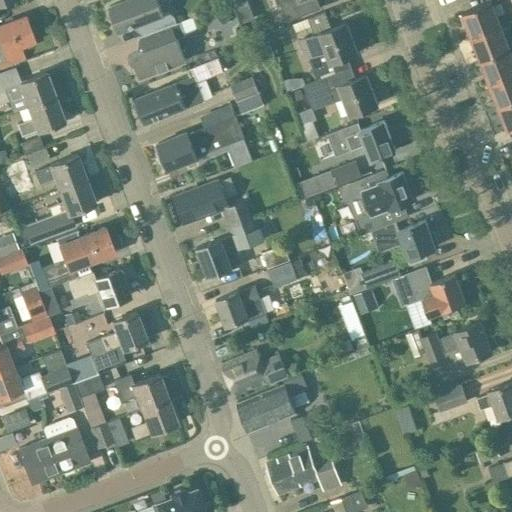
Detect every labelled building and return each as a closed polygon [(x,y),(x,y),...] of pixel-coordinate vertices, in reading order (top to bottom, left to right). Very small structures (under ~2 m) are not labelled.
[(133,26),(143,36),(181,22),(186,20),(180,15),(175,17),(169,11),(163,14),(160,5),(154,0),(128,0),(110,7),(119,32),(133,26)] [(249,0),(235,0),(239,10),(251,6),(249,0)] [(278,0),(287,22),(314,11),(309,0),(278,0)] [(461,13),(470,37),(501,25),(492,1),(461,13)] [(222,6),(214,14),(223,23),(231,15),(222,6)] [(317,80),(342,71),(338,60),(357,53),(345,23),(331,28),(325,11),(293,24),(296,32),(312,26),(314,33),(298,39),(306,60),(309,58),(317,80)] [(0,68),(10,65),(25,59),(23,52),(22,50),(34,46),(32,40),(34,40),(25,17),(0,26),(0,68)] [(181,22),(143,36),(139,37),(144,49),(131,54),(140,77),(185,61),(177,39),(186,36),(181,22)] [(510,48),(501,25),(470,37),(479,60),(510,48)] [(269,41),(257,46),(262,60),(274,56),(269,41)] [(488,84),(511,74),(511,53),(510,48),(479,60),(488,84)] [(175,83),(135,99),(145,125),(184,109),(205,101),(197,81),(224,71),(219,58),(187,70),(190,77),(175,83)] [(14,67),(0,72),(0,91),(4,90),(12,113),(29,107),(55,97),(46,73),(19,83),(14,67)] [(346,83),(342,71),(317,80),(307,83),(304,85),(313,110),(343,98),(350,116),(377,104),(365,76),(346,83)] [(511,74),(488,84),(497,107),(511,101),(511,74)] [(263,104),(252,76),(230,84),(241,113),(263,104)] [(299,88),(289,92),(292,101),(303,97),(299,88)] [(64,122),(55,97),(29,107),(33,119),(17,124),(22,136),(38,130),(38,132),(64,122)] [(511,101),(497,107),(506,131),(511,128),(511,101)] [(187,132),(158,143),(158,145),(162,155),(158,156),(163,169),(167,168),(168,170),(198,158),(197,156),(231,143),(239,165),(253,159),(232,103),(205,114),(210,126),(188,134),(187,132)] [(394,150),(383,121),(360,130),(360,131),(345,136),(350,150),(365,144),(371,160),(394,150)] [(26,154),(26,155),(44,149),(43,147),(39,136),(19,143),(23,155),(26,154)] [(45,147),(43,147),(44,149),(26,155),(30,167),(50,160),(45,147)] [(59,189),(86,179),(77,155),(50,164),(51,165),(35,171),(40,183),(55,177),(59,189)] [(361,175),(355,160),(331,170),(337,185),(361,175)] [(337,185),(331,170),(297,182),(303,197),(337,185)] [(362,188),(346,194),(347,198),(355,218),(361,234),(397,221),(392,207),(413,199),(411,196),(414,195),(415,192),(413,187),(410,186),(408,187),(402,172),(362,188)] [(51,215),(23,225),(29,242),(74,225),(70,213),(95,203),(86,179),(59,189),(63,200),(47,206),(51,215)] [(222,209),(229,227),(255,218),(248,198),(229,205),(222,189),(219,180),(175,196),(184,223),(222,209)] [(231,234),(196,248),(207,279),(232,270),(232,268),(239,265),(234,251),(238,250),(238,249),(264,239),(258,224),(255,218),(229,227),(231,234)] [(371,232),(378,253),(402,244),(409,264),(427,257),(424,251),(434,248),(433,247),(439,241),(435,231),(428,231),(424,221),(398,231),(395,223),(371,232)] [(80,275),(77,266),(88,262),(114,252),(104,227),(80,236),(77,229),(55,238),(64,261),(42,269),(49,286),(66,280),(80,275)] [(0,236),(0,255),(21,248),(21,247),(18,248),(12,232),(0,236)] [(291,260),(285,243),(262,252),(268,268),(291,260)] [(21,248),(0,255),(0,273),(0,274),(27,264),(21,248)] [(297,259),(268,270),(275,286),(298,278),(297,277),(306,274),(300,258),(297,259)] [(392,279),(401,275),(395,259),(361,272),(367,288),(392,279)] [(401,275),(392,279),(402,306),(422,299),(429,316),(441,311),(444,318),(458,313),(455,305),(465,302),(455,275),(432,284),(425,268),(401,276),(401,275)] [(92,270),(80,275),(66,280),(73,298),(86,293),(87,295),(99,290),(105,305),(130,297),(119,269),(95,278),(92,270)] [(342,287),(337,271),(318,276),(322,293),(342,287)] [(31,321),(47,315),(36,285),(20,291),(31,320),(31,321)] [(266,313),(261,299),(256,286),(239,292),(239,291),(217,300),(227,327),(247,319),(248,320),(266,313)] [(364,334),(357,315),(352,300),(342,304),(339,305),(351,339),(354,338),(364,334)] [(0,320),(13,315),(10,305),(0,308),(0,320)] [(78,310),(65,315),(69,325),(82,320),(78,310)] [(91,354),(66,363),(67,366),(73,382),(97,373),(96,370),(124,359),(120,348),(121,347),(122,349),(146,341),(136,313),(110,322),(113,332),(87,341),(91,354)] [(47,315),(31,321),(31,320),(21,324),(27,342),(54,332),(47,315)] [(487,337),(480,321),(455,331),(456,332),(437,338),(435,333),(420,338),(425,351),(429,360),(449,352),(454,365),(467,361),(492,351),(491,348),(495,346),(496,344),(494,336),(491,335),(487,337)] [(264,327),(255,331),(258,339),(268,335),(264,327)] [(407,333),(415,355),(425,351),(420,338),(423,337),(419,328),(407,333)] [(0,344),(0,372),(14,367),(9,353),(26,348),(21,337),(0,344)] [(61,348),(42,355),(45,364),(64,357),(61,348)] [(261,363),(256,350),(222,365),(234,396),(268,381),(269,383),(287,375),(280,356),(261,363)] [(320,363),(322,371),(332,367),(330,360),(320,363)] [(14,367),(0,372),(0,397),(21,390),(43,382),(46,392),(58,387),(73,382),(67,366),(48,373),(40,376),(39,371),(19,379),(14,367)] [(285,384),(238,403),(250,432),(296,413),(290,396),(309,389),(302,372),(284,379),(285,384)] [(97,373),(73,382),(82,406),(90,427),(105,421),(93,391),(102,387),(97,373)] [(129,373),(114,379),(121,400),(136,394),(141,410),(168,399),(159,374),(133,383),(129,373)] [(511,412),(511,381),(488,390),(489,392),(476,397),(481,408),(493,404),(498,418),(511,412)] [(82,406),(73,382),(58,387),(67,412),(82,406)] [(468,401),(461,383),(434,393),(440,411),(468,401)] [(40,407),(35,396),(25,400),(29,411),(40,407)] [(168,399),(141,410),(146,422),(131,427),(135,439),(177,423),(168,399)] [(418,429),(409,405),(395,409),(404,434),(418,429)] [(31,422),(25,409),(3,417),(8,431),(31,422)] [(291,419),(300,440),(324,430),(315,409),(291,419)] [(46,439),(60,474),(62,473),(65,475),(72,472),(73,469),(88,463),(72,418),(69,416),(44,425),(43,429),(46,439)] [(117,417),(105,421),(110,433),(122,429),(117,417)] [(105,421),(90,427),(97,447),(113,441),(110,433),(105,421)] [(12,433),(0,437),(0,448),(16,443),(12,433)] [(32,484),(60,474),(46,439),(20,449),(32,484)] [(500,457),(495,443),(475,449),(480,463),(500,457)] [(314,466),(307,447),(267,462),(279,496),(336,473),(331,459),(314,466)] [(511,459),(504,462),(488,468),(494,482),(509,477),(511,475),(511,459)] [(425,467),(417,470),(420,477),(428,474),(425,467)] [(416,471),(403,476),(407,485),(412,487),(421,483),(416,471)] [(200,511),(197,504),(201,502),(196,486),(185,490),(183,486),(170,491),(171,495),(151,503),(154,511),(200,511)] [(351,511),(367,506),(361,491),(332,502),(335,511),(351,511)]
